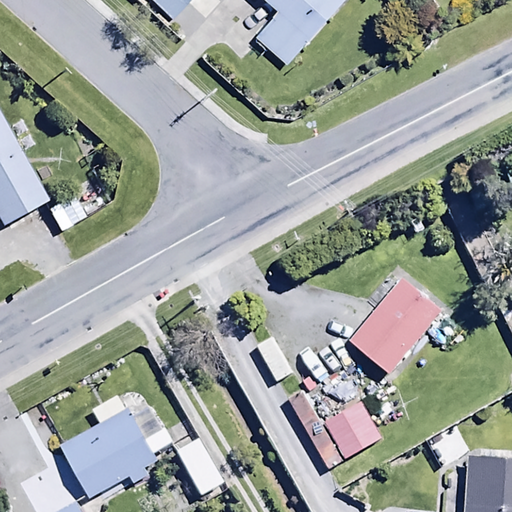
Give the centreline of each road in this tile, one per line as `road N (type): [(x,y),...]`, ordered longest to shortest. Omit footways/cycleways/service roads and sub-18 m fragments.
road 1 (residential): [(26,0),(265,217)]
road 2 (tertiary): [(0,361),(265,217)]
road 3 (tertiary): [(265,217),(511,79)]
